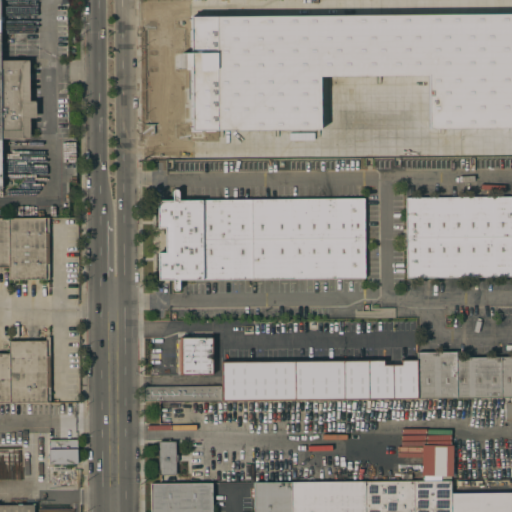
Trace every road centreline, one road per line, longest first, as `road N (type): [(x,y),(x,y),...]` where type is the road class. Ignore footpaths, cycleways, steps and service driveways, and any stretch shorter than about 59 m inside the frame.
road 1 (primary): [(111,297),(124,271),(123,0)]
road 2 (primary): [(97,0),(99,220)]
road 3 (primary): [(111,297),(112,511)]
